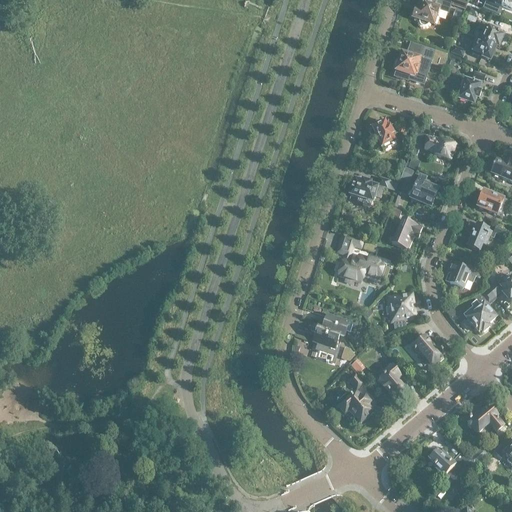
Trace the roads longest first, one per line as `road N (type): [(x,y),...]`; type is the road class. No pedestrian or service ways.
road 1 (unclassified): [(250,511),(192,419),(184,378),(306,0)]
road 2 (residential): [(359,468),(288,395),(279,350),(365,85)]
road 3 (residential): [(482,369),(440,313),(434,268),(488,127)]
road 4 (residential): [(359,468),(482,369)]
road 5 (residential): [(488,127),(365,85)]
